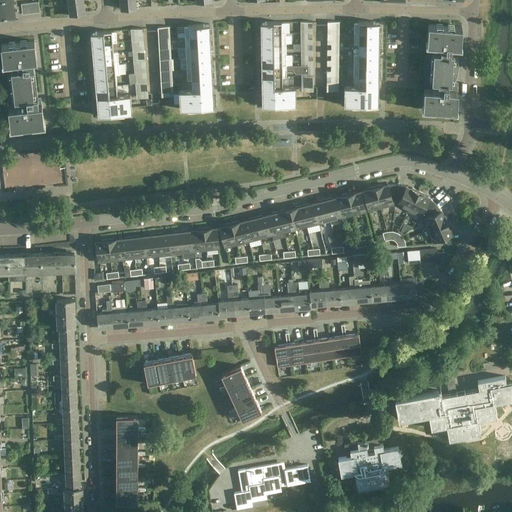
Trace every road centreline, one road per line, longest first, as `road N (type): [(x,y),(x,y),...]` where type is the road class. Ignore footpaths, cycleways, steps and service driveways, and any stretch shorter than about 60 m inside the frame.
road 1 (unclassified): [(84,223),(214,207),(394,162),(452,174)]
road 2 (residential): [(244,325),(432,302),(475,241),(492,194)]
road 3 (residential): [(96,511),(90,340)]
road 4 (residential): [(90,340),(244,325)]
road 5 (residential): [(104,19),(230,11)]
road 6 (residential): [(230,11),(356,9)]
